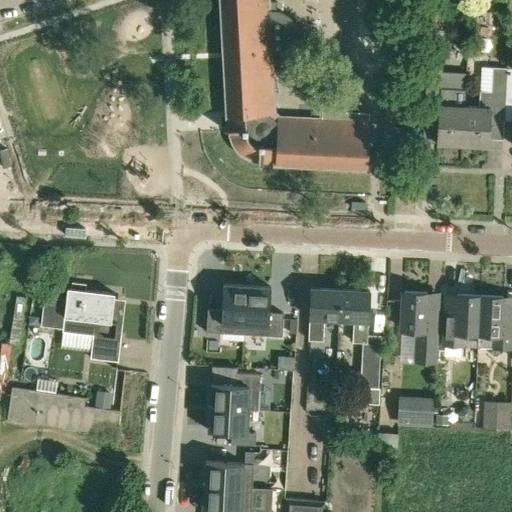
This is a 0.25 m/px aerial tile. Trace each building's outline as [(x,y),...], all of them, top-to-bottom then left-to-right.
[(209,0),(213,58),(219,58),(216,0),(209,0)] [(275,81),(271,81),(270,63),(272,62),(275,62),(278,61),(280,60),(282,58),(285,57),(287,55),(288,53),(290,51),(291,49),(293,46),(294,44),(294,41),(295,39),(295,36),(294,33),(294,31),(293,28),(292,25),(291,23),(290,21),(288,19),(286,17),(284,15),(282,14),(279,12),(277,11),(274,11),(276,3),(273,2),(270,2),(266,2),(266,0),(220,0),(227,115),(229,116),(230,128),(228,128),(228,133),(230,132),(232,139),(238,150),(243,155),(247,158),(251,159),(257,159),(257,163),(262,163),(262,160),(275,161),(275,163),(366,168),(369,122),(279,117),(273,112),(271,93),(277,92),(275,81)] [(436,142),(461,144),(463,102),(450,101),(451,89),(424,87),(422,127),(437,128),(436,142)] [(502,132),(504,101),(505,91),(480,90),(479,103),(463,102),(461,144),(486,145),(487,132),(502,132)] [(93,335),(90,358),(118,361),(121,338),(115,337),(119,306),(112,305),(113,293),(85,290),(86,284),(71,283),(71,288),(67,288),(64,316),(62,331),(93,335)] [(220,332),(244,333),(247,286),(223,284),(221,309),(207,309),(206,331),(220,332)] [(271,287),(247,286),(244,333),(282,336),(283,313),(269,312),(271,287)] [(324,318),(336,319),(338,289),(310,288),(307,339),(322,340),(324,318)] [(367,342),(367,334),(369,291),(338,289),(336,319),(353,319),(352,342),(367,342)] [(402,292),(401,329),(415,329),(414,343),(413,361),(436,362),(436,344),(438,313),(425,313),(426,294),(402,292)] [(442,314),(441,344),(463,345),(464,331),(477,332),(479,296),(455,295),(454,314),(442,314)] [(477,332),(476,346),(490,347),(511,348),(511,347),(511,316),(501,316),(502,297),(479,296),(477,332)] [(379,357),(360,357),(359,386),(377,386),(379,357)] [(248,409),(257,410),(259,374),(236,372),(236,384),(211,383),(209,407),(248,409)] [(8,420),(69,430),(116,437),(120,414),(86,409),(87,401),(13,390),(8,420)] [(415,396),(413,422),(429,423),(431,397),(415,396)] [(483,400),(482,401),(476,401),(474,427),(508,429),(510,402),(483,400)] [(248,409),(209,407),(208,431),(231,432),(231,444),(255,445),(256,433),(246,432),(248,409)] [(204,485),(252,487),(253,464),(254,451),(245,451),(244,463),(205,461),(204,485)] [(251,511),(252,487),(204,485),(203,509),(206,509),(226,510),(225,511),(257,511),(251,511)] [(323,511),(324,501),(285,498),(283,511),(323,511)]
